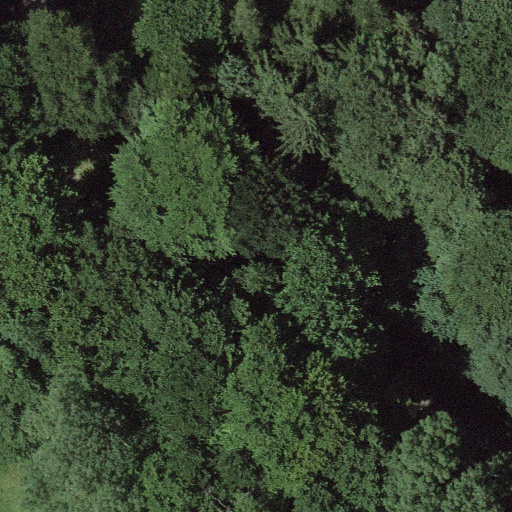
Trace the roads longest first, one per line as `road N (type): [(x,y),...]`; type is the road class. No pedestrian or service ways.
road 1 (track): [(47,167),(129,285),(310,384),(497,453),(511,467)]
road 2 (track): [(34,0),(22,42),(47,167)]
